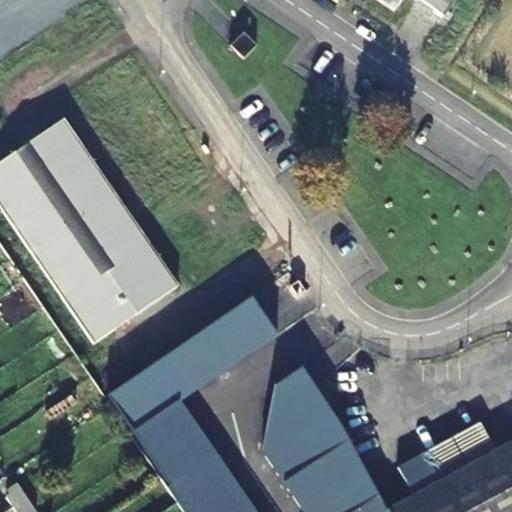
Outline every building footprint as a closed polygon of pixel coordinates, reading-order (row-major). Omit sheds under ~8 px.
[(454,0),(373,0),(393,13),(402,0),(412,0),(442,20),(454,0)] [(256,49),(244,36),(232,49),(244,61),(256,49)] [(64,122),(0,165),(0,209),(93,346),(178,289),(64,122)] [(440,484),(388,511),(511,511),(511,443),(495,453),(480,426),(425,457),(440,484)] [(14,508),(26,500),(18,487),(9,493),(11,497),(8,499),(14,508)] [(150,489),(113,511),(158,511),(162,510),(150,489)] [(26,500),(14,508),(16,511),(34,511),(28,502),(26,500)]
